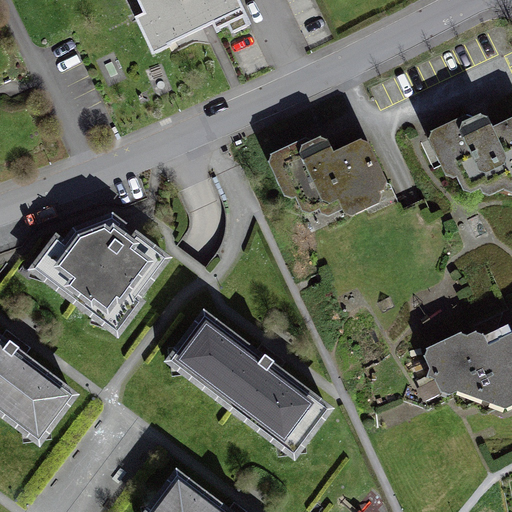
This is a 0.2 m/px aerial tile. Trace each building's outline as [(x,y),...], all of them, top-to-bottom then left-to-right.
[(249,13),(243,0),(145,0),(151,13),(140,18),(157,55),(249,13)] [(511,111),(468,111),(429,130),(444,169),(456,171),(465,188),(503,196),(511,192),(511,111)] [(321,138),(268,163),(287,205),(350,218),(389,201),(393,186),(377,150),(361,144),(338,156),(321,138)] [(36,276),(122,334),(172,267),(108,221),(67,235),(36,276)] [(206,318),(171,365),(297,459),(332,412),(206,318)] [(511,338),(493,345),(466,335),(428,350),(437,376),(461,397),(511,416),(511,415),(511,338)] [(0,344),(0,414),(37,442),(71,395),(0,344)] [(225,511),(175,477),(150,511),(225,511)]
